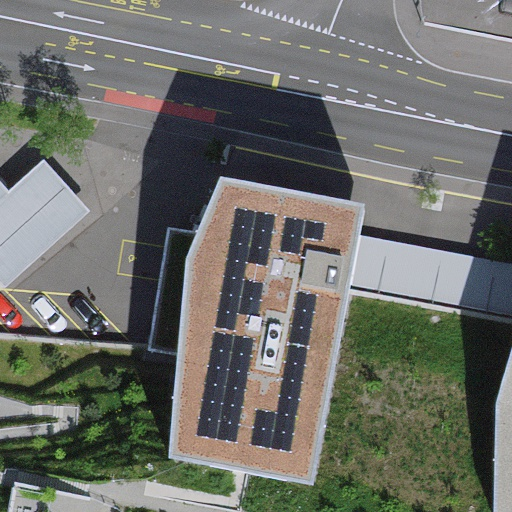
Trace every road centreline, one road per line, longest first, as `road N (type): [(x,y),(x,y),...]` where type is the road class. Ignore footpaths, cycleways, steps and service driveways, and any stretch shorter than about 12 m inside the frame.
road 1 (secondary): [(0,19),(318,84)]
road 2 (secondary): [(318,84),(511,122)]
